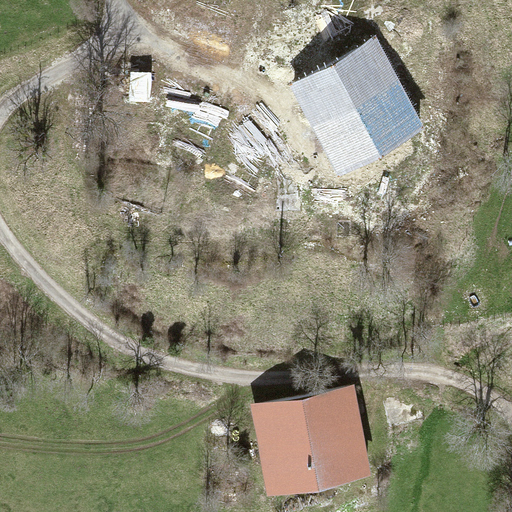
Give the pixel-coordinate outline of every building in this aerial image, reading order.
[(339,172),(426,125),(380,38),(292,85),(339,172)] [(126,96),(149,98),(152,68),(129,66),(126,96)] [(185,116),(184,132),(197,134),(196,147),(212,148),(216,103),(164,99),(163,114),(185,116)] [(359,271),(358,251),(331,252),(332,272),(359,271)] [(251,403),(269,492),(373,471),(354,382),(251,403)]
